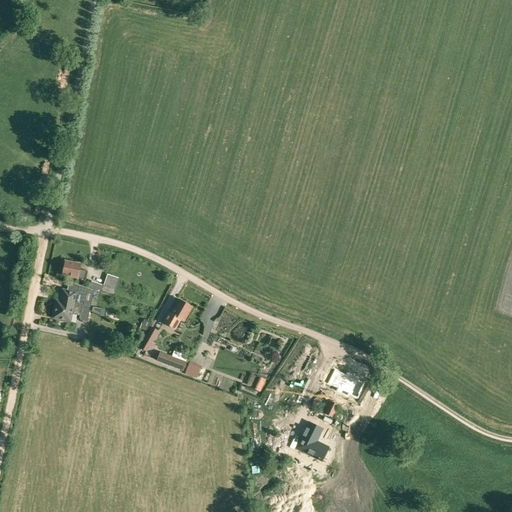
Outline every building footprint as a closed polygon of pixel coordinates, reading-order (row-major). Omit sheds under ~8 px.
[(85,279),(87,271),(79,270),(81,264),(64,261),(62,275),(78,278),(85,279)] [(89,289),(111,296),(118,279),(107,275),(104,285),(91,281),(89,289)] [(62,290),(60,301),(56,301),(53,318),(56,318),(57,320),(65,321),(66,321),(70,321),(71,314),(79,315),(79,318),(81,320),(82,323),(85,323),(87,322),(89,310),(91,303),(83,301),(74,299),(76,292),(62,290)] [(184,321),(192,307),(179,299),(171,313),(168,311),(162,322),(175,329),(181,319),(184,321)] [(158,331),(151,327),(139,348),(146,352),(158,331)] [(177,350),(175,355),(188,360),(190,355),(177,350)] [(185,366),(171,360),(172,357),(160,352),(157,361),(183,371),(185,366)] [(191,364),(188,374),(202,377),(204,366),(191,364)] [(350,393),(356,380),(344,374),(337,387),(340,388),(334,399),(342,403),(348,392),(350,393)] [(259,390),(265,392),(270,379),(263,377),(259,390)] [(338,405),(329,401),(323,413),(332,418),(338,405)] [(331,433),(317,425),(310,421),(305,431),(307,433),(306,435),(324,445),(331,433)]
